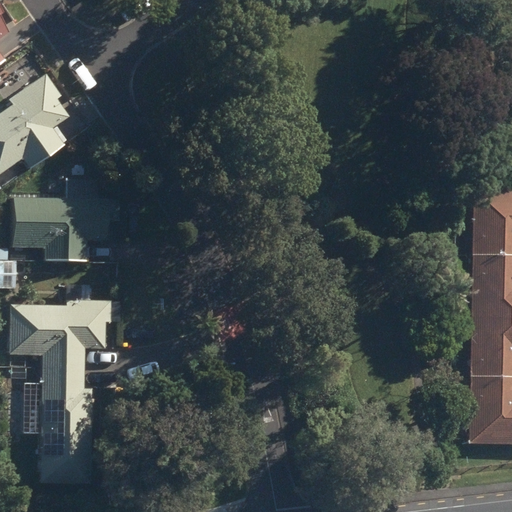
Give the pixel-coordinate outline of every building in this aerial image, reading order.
[(511,0),(478,0),(484,24),(511,17),(511,0)] [(0,64),(5,61),(0,54),(0,40),(10,33),(0,18),(0,15),(5,12),(0,5),(0,64)] [(0,115),(0,175),(23,159),(31,170),(65,146),(53,129),(70,117),(57,100),(62,96),(47,76),(10,102),(13,106),(0,115)] [(45,261),(87,262),(88,242),(107,242),(110,218),(115,218),(116,201),(99,200),(99,183),(68,182),(68,201),(13,200),(12,247),(45,248),(45,261)] [(511,192),(476,192),(475,256),(511,256),(511,192)] [(0,289),(16,290),(17,262),(8,262),(8,251),(0,249),(0,289)] [(511,256),(475,256),(472,377),(511,377),(511,256)] [(43,368),(85,368),(85,350),(105,350),(106,323),(121,323),(121,303),(90,302),(90,287),(68,286),(68,306),(12,306),(12,356),(29,355),(29,362),(40,362),(41,356),(44,356),(43,368)] [(85,390),(85,368),(43,368),(43,483),(92,483),(92,390),(85,390)] [(29,372),(29,381),(41,381),(41,372),(29,372)] [(511,377),(472,377),(471,444),(511,444),(511,377)] [(3,433),(23,433),(24,412),(4,412),(3,433)] [(439,480),(440,489),(453,487),(452,479),(439,480)]
